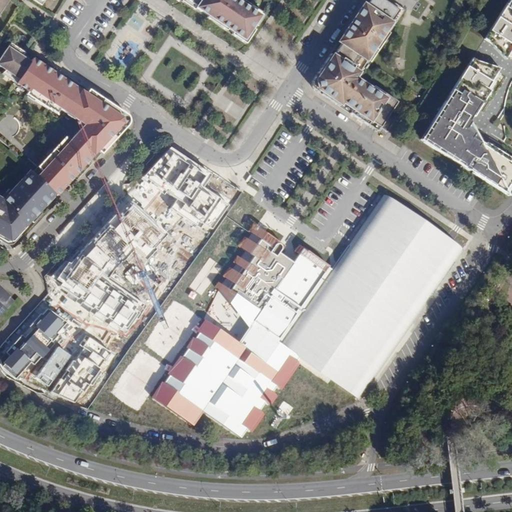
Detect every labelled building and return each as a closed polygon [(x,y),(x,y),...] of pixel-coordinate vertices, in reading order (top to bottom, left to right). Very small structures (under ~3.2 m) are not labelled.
[(34,0),(40,3),(42,0),(0,0),(0,11),(7,0),(34,0)] [(179,0),(206,18),(208,16),(196,8),(197,7),(186,0),(179,0)] [(186,0),(197,7),(196,8),(208,16),(206,18),(226,31),(228,29),(232,32),(231,34),(242,42),(252,27),(255,29),(265,15),(251,5),(249,8),(237,1),(237,0),(186,0)] [(251,5),(242,0),(237,0),(237,1),(249,8),(251,5)] [(399,11),(383,0),(370,0),(366,7),(363,5),(347,30),(349,31),(341,44),(333,56),(330,54),(314,79),(315,80),(317,90),(316,91),(338,106),(341,102),(352,110),(349,114),(377,132),(379,128),(386,132),(391,126),(384,121),(394,106),(354,79),(376,46),(380,48),(389,34),(386,31),(399,11)] [(511,0),(510,0),(490,31),(492,32),(491,34),(489,33),(485,39),(489,42),(496,46),(495,48),(506,60),(508,56),(511,50),(511,0)] [(245,44),(255,29),(252,27),(242,42),(245,44)] [(347,30),(338,42),(341,44),(349,31),(347,30)] [(1,73),(16,84),(30,63),(21,57),(25,53),(10,43),(0,57),(0,66),(5,70),(1,73)] [(86,94),(33,59),(30,63),(16,84),(28,92),(26,95),(48,110),(52,104),(84,125),(68,142),(62,149),(58,145),(32,173),(53,193),(56,196),(98,151),(101,154),(129,123),(127,124),(127,116),(128,116),(89,90),(86,94)] [(469,121),(472,117),(477,109),(479,111),(491,92),(488,90),(498,73),(501,69),(485,64),(483,66),(480,64),(476,61),(473,59),(469,65),(471,66),(469,69),(467,68),(428,130),(431,131),(424,143),(437,151),(438,149),(445,153),(457,161),(464,165),(463,166),(464,168),(469,171),(470,170),(474,172),(472,174),(504,194),(509,186),(511,188),(511,187),(511,164),(509,163),(511,159),(498,151),(496,154),(479,144),(476,141),(472,139),(475,134),(470,130),(467,129),(467,128),(469,125),(470,124),(471,122),(469,121)] [(488,90),(491,92),(501,75),(498,73),(488,90)] [(341,102),(338,106),(349,114),(352,110),(341,102)] [(56,115),(60,109),(52,104),(48,110),(56,115)] [(480,142),(470,124),(469,125),(467,128),(467,129),(470,130),(475,134),(472,139),(476,141),(479,144),(480,142)] [(428,130),(421,141),(424,143),(431,131),(428,130)] [(62,149),(68,142),(64,138),(58,145),(62,149)] [(456,163),(457,161),(445,153),(444,156),(456,163)] [(39,209),(53,193),(32,173),(31,172),(21,183),(19,181),(2,199),(0,198),(0,238),(2,240),(4,238),(9,240),(13,236),(16,238),(26,226),(41,210),(39,209)] [(460,250),(383,197),(331,268),(304,250),(293,266),(258,242),(221,296),(254,319),(232,351),(200,329),(149,403),(186,429),(197,414),(237,441),(297,355),(357,396),(460,250)] [(341,238),(341,236),(346,238),(352,221),(340,216),(333,235),(341,238)] [(10,304),(7,301),(1,307),(5,311),(10,304)]
